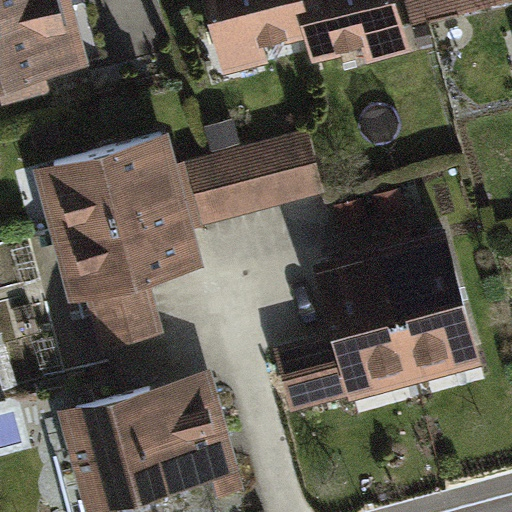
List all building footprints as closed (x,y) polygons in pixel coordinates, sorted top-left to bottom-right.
[(0,0),(0,14),(51,0),(0,0)] [(65,0),(52,0),(0,14),(0,74),(80,52),(65,0)] [(304,0),(212,0),(229,63),(316,39),(304,0)] [(408,40),(397,0),(304,0),(316,39),(318,49),(368,35),(372,50),(408,40)] [(475,0),(412,0),(417,18),(476,2),(475,0)] [(40,159),(57,221),(180,188),(163,126),(40,159)] [(266,203),(323,188),(306,126),(249,141),(266,203)] [(209,219),(266,203),(249,141),(192,157),(209,219)] [(401,185),(376,191),(382,215),(407,209),(401,185)] [(180,188),(57,221),(74,285),(91,281),(106,338),(161,324),(145,266),(197,252),(180,188)] [(363,195),(338,202),(344,226),(369,219),(363,195)] [(448,226),(385,244),(419,366),(482,349),(448,226)] [(356,384),(419,366),(385,244),(322,261),(341,330),(284,346),(302,410),(359,394),(356,384)] [(208,366),(73,401),(82,436),(73,448),(79,470),(93,476),(102,511),(117,511),(113,493),(212,467),(218,489),(239,484),(208,366)]
